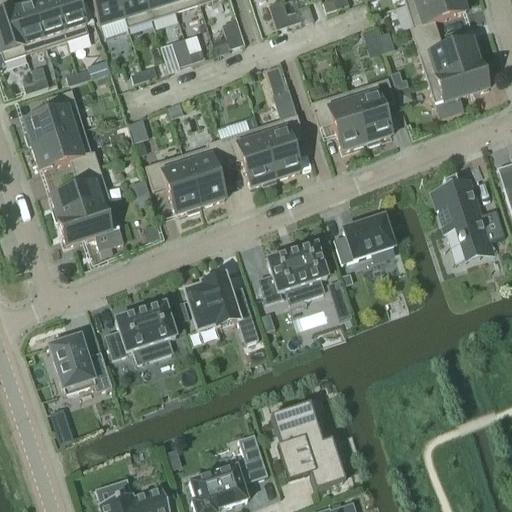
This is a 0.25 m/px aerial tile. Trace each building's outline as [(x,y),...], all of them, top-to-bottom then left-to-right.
[(65,47),(86,40),(73,0),(57,0),(51,2),(65,47)] [(87,0),(101,41),(125,33),(114,0),(87,0)] [(114,0),(125,33),(150,25),(141,0),(114,0)] [(141,0),(150,25),(174,17),(168,0),(141,0)] [(168,0),(174,17),(199,9),(195,0),(168,0)] [(195,0),(199,9),(223,1),(222,0),(195,0)] [(336,13),(347,10),(344,0),(333,4),(336,13)] [(401,0),(404,8),(428,0),(401,0)] [(413,48),(437,40),(433,27),(464,17),(458,0),(428,0),(404,8),(411,32),(408,33),(413,48)] [(44,53),(65,47),(51,2),(30,9),(44,53)] [(324,17),(336,13),(333,4),(321,8),(324,17)] [(288,30),(285,21),(280,6),(267,10),(275,35),(288,30)] [(23,60),(44,53),(30,9),(9,16),(23,60)] [(23,60),(9,16),(0,18),(0,60),(2,67),(23,60)] [(288,30),(300,26),(297,17),(285,21),(288,30)] [(228,54),(241,50),(233,26),(220,30),(228,54)] [(363,36),(370,59),(394,52),(389,34),(377,38),(376,32),(363,36)] [(441,54),(437,40),(413,48),(425,85),(478,68),(479,68),(476,56),(473,56),(469,45),(441,54)] [(178,73),(191,68),(188,59),(183,44),(169,48),(178,73)] [(191,68),(202,64),(199,55),(188,59),(191,68)] [(48,87),(55,85),(49,65),(41,67),(48,87)] [(438,124),(461,117),(457,103),(486,94),(478,68),(425,85),(438,124)] [(143,86),(155,82),(152,72),(139,76),(143,86)] [(406,74),(393,76),(398,105),(411,104),(406,74)] [(79,88),(89,85),(86,76),(76,79),(79,88)] [(132,90),(143,86),(139,76),(129,80),(132,90)] [(66,92),(79,88),(76,79),(63,83),(66,92)] [(34,96),(46,92),(43,83),(31,86),(34,96)] [(366,150),(379,146),(378,144),(390,140),(381,112),(394,108),(386,84),(348,96),(365,148),(366,148),(366,150)] [(23,99),(34,96),(31,86),(20,90),(23,99)] [(29,151),(82,135),(70,96),(44,104),(48,118),(21,127),(25,139),(22,139),(26,151),(28,151),(29,151)] [(365,148),(348,96),(310,109),(317,132),(331,128),(340,156),(365,148)] [(274,184),(298,176),(289,148),(303,144),(295,120),(257,132),(274,184)] [(141,122),(127,126),(133,145),(147,142),(141,122)] [(274,184),(257,132),(219,145),(227,169),(240,164),(249,192),(261,188),(261,191),(274,187),(273,185),(274,184)] [(89,158),(82,135),(29,151),(37,176),(67,166),(72,180),(97,171),(92,157),(89,158)] [(198,212),(223,204),(213,173),(227,169),(219,145),(204,149),(205,152),(182,160),(198,212)] [(198,212),(182,160),(144,172),(151,196),(165,192),(174,220),(185,216),(186,219),(198,215),(198,212)] [(511,222),(511,167),(511,188),(502,192),(511,222)] [(56,227),(109,210),(97,171),(72,180),(76,193),(48,202),(52,214),(49,214),(53,226),(56,226),(56,227)] [(462,261),(488,253),(486,247),(503,242),(495,215),(478,221),(467,188),(431,200),(443,239),(454,235),(457,245),(454,246),(455,252),(459,250),(462,261)] [(121,248),(109,210),(56,227),(64,251),(93,242),(97,255),(121,248)] [(392,252),(382,222),(341,235),(343,241),(332,245),(340,269),(392,252)] [(325,283),(314,249),(296,256),(296,255),(284,259),(265,265),(270,281),(257,286),(264,308),(279,304),(277,298),(300,291),(305,303),(322,298),(318,285),(325,283)] [(214,332),(236,326),(238,332),(252,327),(243,300),(229,305),(222,282),(201,289),(201,292),(184,297),(196,335),(213,329),(214,332)] [(136,369),(170,358),(166,345),(174,342),(163,309),(144,315),(132,319),(114,325),(117,337),(104,341),(111,364),(126,359),(126,358),(132,356),(136,369)] [(110,392),(102,366),(87,370),(78,341),(65,346),(63,342),(49,347),(50,351),(47,352),(63,400),(93,391),(95,397),(110,392)] [(319,410),(274,427),(294,483),(308,478),(314,490),(345,480),(319,410)] [(57,448),(71,444),(61,413),(47,418),(57,448)] [(244,468),(187,487),(193,505),(190,506),(191,511),(225,511),(245,506),(240,489),(266,481),(252,440),(236,445),(244,468)] [(166,511),(160,493),(132,502),(130,498),(97,509),(98,511),(166,511)]
